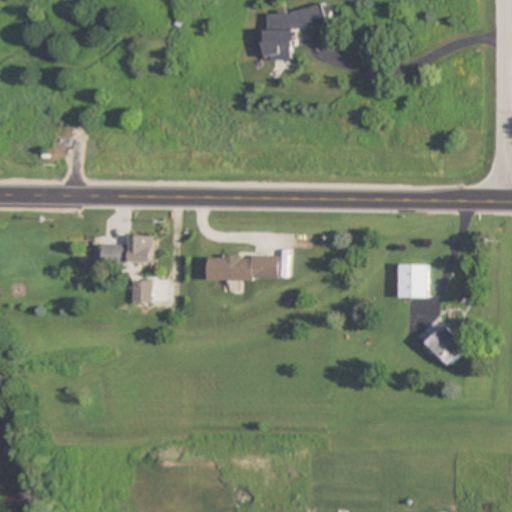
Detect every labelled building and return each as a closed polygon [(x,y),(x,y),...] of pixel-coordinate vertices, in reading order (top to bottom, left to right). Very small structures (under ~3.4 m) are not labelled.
[(332,27),(333,9),(268,9),(268,61),(296,61),(296,27),(332,27)] [(155,237),(134,237),(134,245),(106,245),(106,262),(155,262),(155,237)] [(214,280),(284,280),(284,256),(214,255),(214,280)] [(402,298),(430,298),(430,265),(402,265),(402,298)] [(156,302),(156,281),(137,281),(137,303),(156,302)] [(448,368),(469,348),(447,326),(426,346),(448,368)]
